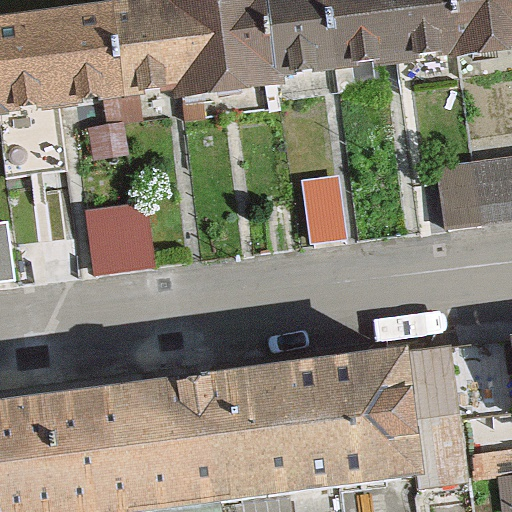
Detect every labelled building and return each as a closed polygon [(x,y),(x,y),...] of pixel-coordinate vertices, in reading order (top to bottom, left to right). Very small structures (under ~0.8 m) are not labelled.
[(511,0),(257,0),(0,33),(0,133),(511,67),(511,0)] [(511,165),(474,171),(476,185),(442,190),(449,240),(511,231),(511,165)] [(340,181),(307,186),(316,248),(349,244),(340,181)] [(160,263),(154,199),(92,205),(97,268),(160,263)] [(11,234),(0,235),(0,294),(21,291),(11,234)] [(511,357),(0,427),(0,511),(400,511),(437,507),(481,501),(471,424),(511,418),(511,357)]
